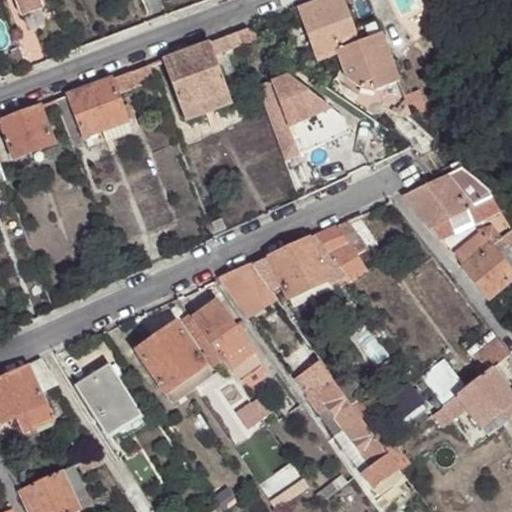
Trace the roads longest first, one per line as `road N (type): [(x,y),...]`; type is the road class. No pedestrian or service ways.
road 1 (residential): [(0,359),(415,168)]
road 2 (residential): [(0,101),(273,0)]
